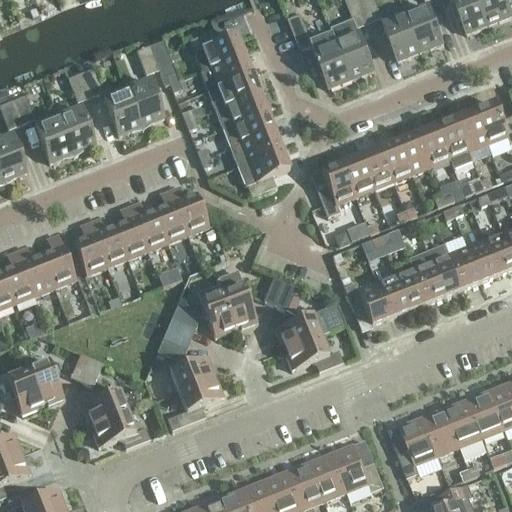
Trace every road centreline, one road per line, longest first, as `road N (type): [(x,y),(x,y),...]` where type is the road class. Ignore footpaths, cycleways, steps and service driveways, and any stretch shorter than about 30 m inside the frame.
road 1 (residential): [(105,481),(511,320)]
road 2 (residential): [(269,54),(289,105),(328,125),(511,55)]
road 3 (residential): [(0,224),(186,150)]
